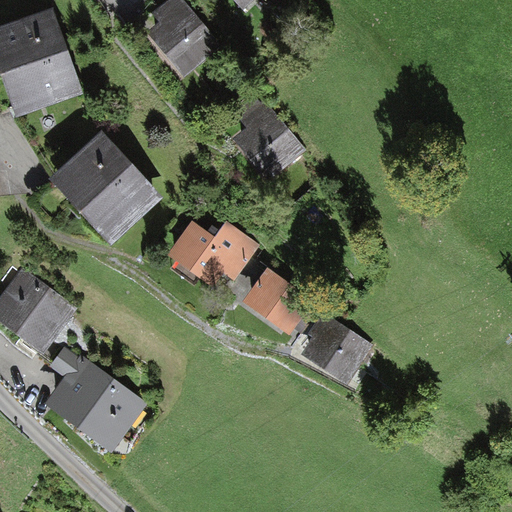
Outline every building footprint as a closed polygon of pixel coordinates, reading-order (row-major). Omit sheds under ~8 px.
[(157,33),(185,68),(194,61),(199,66),(219,49),(186,9),(157,33)] [(0,35),(25,105),(75,88),(50,18),(0,35)] [(253,112),(261,122),(242,137),(271,172),(300,148),(263,104),(253,112)] [(103,141),(64,176),(115,231),(153,195),(103,141)] [(194,227),(175,253),(212,279),(221,266),(234,275),(243,262),(245,263),(258,245),(245,236),(243,239),(226,227),(215,242),(194,227)] [(0,311),(43,343),(38,351),(51,361),(68,337),(55,328),(69,308),(25,275),(0,308),(0,311)] [(269,276),(253,298),(289,324),(294,318),(306,327),(317,311),(269,276)] [(329,321),(310,350),(347,375),(367,346),(329,321)] [(84,363),(91,354),(68,337),(51,361),(55,364),(54,366),(72,379),(56,400),(111,440),(118,430),(131,440),(152,412),(84,363)]
